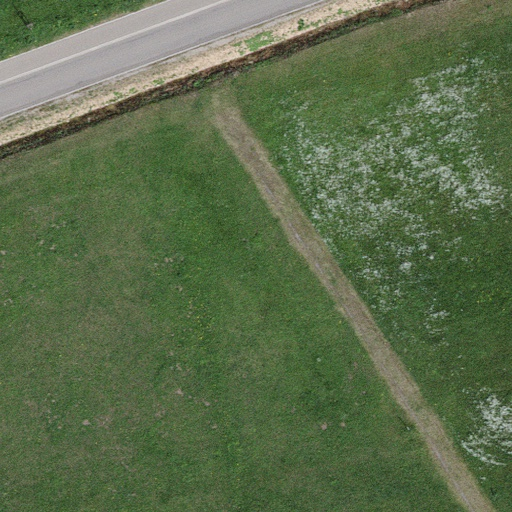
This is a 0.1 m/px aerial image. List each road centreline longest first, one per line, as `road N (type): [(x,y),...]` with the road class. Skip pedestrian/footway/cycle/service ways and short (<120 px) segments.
road 1 (track): [(227,116),(484,511)]
road 2 (residential): [(281,0),(0,103)]
